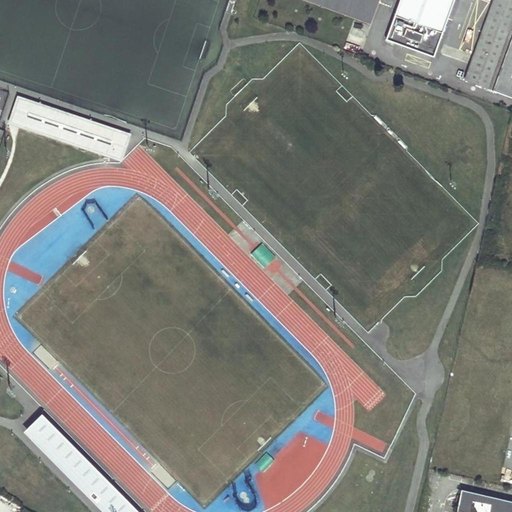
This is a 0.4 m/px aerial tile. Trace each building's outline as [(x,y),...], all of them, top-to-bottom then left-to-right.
[(309,0),(370,22),(377,3),(368,0),(309,0)] [(442,32),(452,0),(400,0),(395,15),(417,23),(432,28),(442,32)] [(511,97),(511,0),(492,0),(464,80),(492,90),(492,91),(509,97),(511,97)] [(415,30),(430,35),(432,28),(417,23),(415,30)] [(128,136),(19,99),(11,122),(95,150),(121,159),(128,136)] [(251,253),(264,267),(274,257),(261,243),(251,253)] [(105,511),(139,511),(40,412),(23,429),(105,511)] [(266,454),(256,464),(263,472),(274,462),(266,454)] [(511,511),(511,502),(461,491),(455,511),(511,511)]
